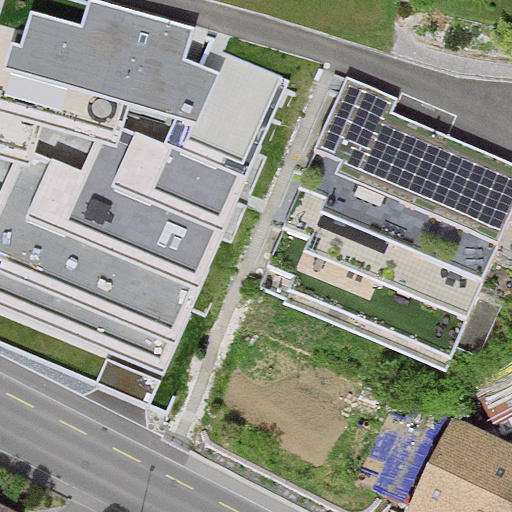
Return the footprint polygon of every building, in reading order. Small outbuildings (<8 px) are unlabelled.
[(0,159),(12,163),(0,192),(0,308),(163,375),(290,80),(208,47),(200,62),(186,58),(196,27),(96,0),(87,0),(82,23),(29,10),(19,43),(13,41),(17,29),(0,24),(0,159)] [(398,99),(347,78),(259,287),(284,298),(282,303),(449,373),(511,222),(511,161),(392,112),(398,99)] [(106,358),(96,381),(149,405),(160,381),(106,358)] [(511,511),(511,441),(452,413),(405,511),(511,511)] [(17,511),(0,503),(0,511),(17,511)]
